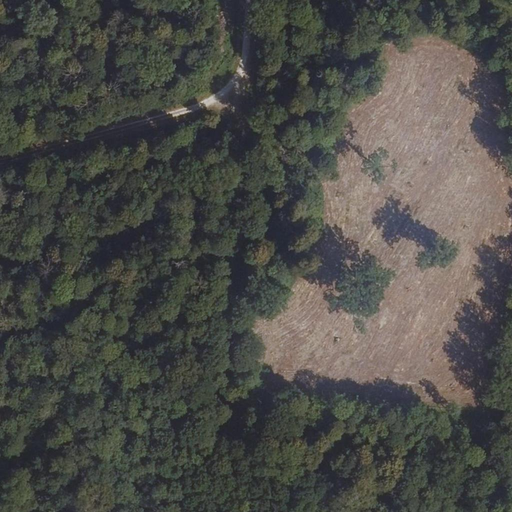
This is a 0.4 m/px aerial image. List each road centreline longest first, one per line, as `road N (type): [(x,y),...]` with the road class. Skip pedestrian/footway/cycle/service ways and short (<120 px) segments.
road 1 (track): [(224,435),(248,0)]
road 2 (track): [(0,164),(218,94),(245,55)]
